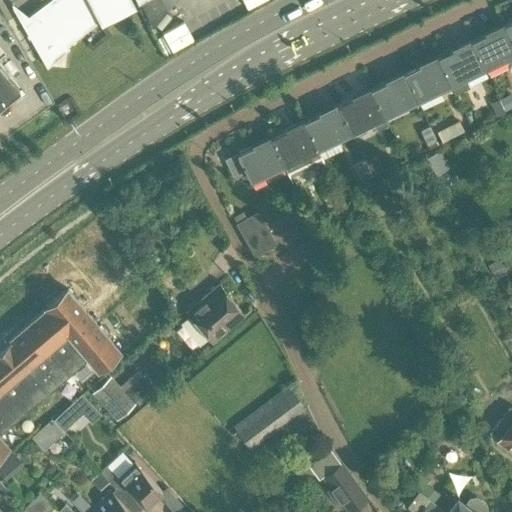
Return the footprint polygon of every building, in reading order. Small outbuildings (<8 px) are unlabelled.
[(47,0),(21,20),(12,3),(11,4),(47,66),(51,63),(64,64),(65,51),(69,47),(66,45),(98,20),(100,24),(136,6),(133,0),(47,0)] [(511,18),(502,23),(511,43),(511,18)] [(511,51),(511,43),(502,23),(469,39),(482,66),(511,51)] [(469,39),(436,55),(452,88),(454,93),(464,88),(466,81),(463,75),(482,66),(469,39)] [(452,88),(436,55),(403,71),(416,98),(436,88),(439,94),(452,88)] [(0,103),(19,88),(0,64),(0,103)] [(416,98),(403,71),(370,87),(383,114),(381,115),(386,126),(396,121),(399,115),(395,108),(416,98)] [(370,87),(337,103),(350,130),(381,115),(383,114),(370,87)] [(511,101),(509,95),(499,100),(504,111),(511,107),(511,101)] [(496,115),(504,111),(499,100),(498,99),(490,103),(496,115)] [(350,130),(337,103),(303,119),(317,146),(350,130)] [(317,146),(303,119),(270,135),(283,162),(287,171),(320,154),(317,146)] [(419,129),(429,148),(438,143),(429,124),(419,129)] [(453,136),(448,125),(436,131),(441,141),(453,136)] [(283,162),(270,135),(237,151),(238,153),(226,159),(233,173),(245,167),(250,178),(283,162)] [(436,151),(425,157),(436,174),(446,168),(436,151)] [(361,180),(372,175),(363,157),(353,162),(361,180)] [(324,190),(335,211),(346,206),(335,185),(324,190)] [(233,215),(254,255),(277,243),(257,209),(246,216),(243,209),(233,215)] [(0,345),(0,450),(7,444),(0,435),(0,432),(57,384),(58,386),(63,382),(61,380),(88,357),(97,367),(119,348),(117,347),(126,339),(128,341),(164,309),(112,248),(75,279),(79,284),(70,292),(66,287),(44,306),(45,307),(0,345)] [(498,259),(488,265),(496,278),(506,272),(498,259)] [(219,284),(187,310),(211,340),(243,314),(219,284)] [(136,404),(110,375),(91,392),(117,420),(136,404)] [(250,447),(291,416),(273,394),(233,424),(250,447)] [(497,436),(496,437),(511,448),(511,408),(508,406),(489,430),(497,436)] [(66,426),(75,417),(66,407),(56,416),(66,426)] [(44,448),(48,444),(36,431),(32,435),(44,448)] [(14,452),(1,461),(10,473),(23,464),(14,452)] [(114,472),(107,479),(115,487),(122,481),(143,503),(145,505),(162,489),(134,460),(118,476),(114,472)] [(342,460),(321,475),(348,511),(368,497),(342,460)] [(107,479),(114,472),(106,464),(99,470),(107,479)] [(426,483),(429,479),(415,469),(406,480),(418,490),(420,491),(426,483)] [(115,487),(112,491),(109,488),(103,494),(104,496),(94,505),(100,511),(133,511),(143,503),(122,481),(115,487)] [(440,493),(426,483),(420,491),(433,501),(440,493)] [(418,490),(412,498),(431,511),(484,511),(486,510),(485,503),(475,496),(468,497),(463,503),(456,498),(445,511),(438,511),(439,511),(442,508),(433,501),(420,491),(418,490)] [(431,511),(412,498),(407,505),(416,511),(431,511)] [(61,511),(72,511),(74,511),(65,502),(58,509),(61,511)]
